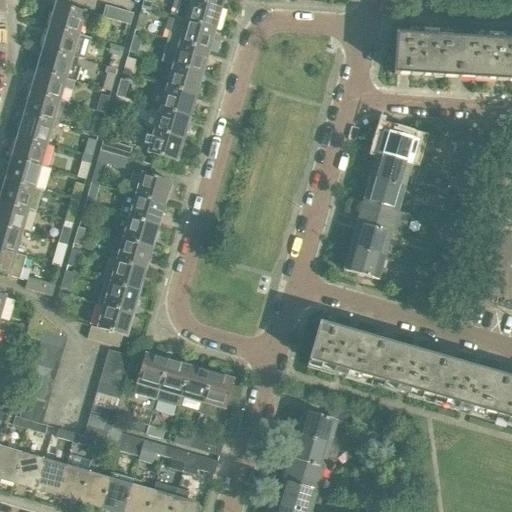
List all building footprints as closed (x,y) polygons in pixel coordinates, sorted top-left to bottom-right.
[(143,0),(141,9),(149,12),(152,0),(143,0)] [(179,0),(174,18),(185,21),(185,22),(215,31),(221,8),(193,0),(179,0)] [(56,4),(49,27),(78,35),(85,13),(56,4)] [(102,18),(129,26),(133,14),(105,6),(102,18)] [(139,15),(135,31),(143,34),(148,17),(139,15)] [(174,18),(167,40),(179,43),(179,44),(208,52),(215,31),(185,22),(185,21),(174,18)] [(49,27),(43,49),(71,58),(77,59),(84,60),(90,39),(78,35),(49,27)] [(448,78),(459,79),(461,34),(433,32),(432,32),(425,32),(396,30),(393,75),(399,75),(408,76),(421,77),(421,78),(422,78),(429,78),(431,78),(431,77),(448,78)] [(511,82),(511,37),(498,36),(495,36),(490,36),(461,34),(459,79),(470,80),(486,81),(486,82),(492,82),(496,82),(496,81),(511,82)] [(133,37),(128,53),(137,55),(141,39),(133,37)] [(167,40),(161,62),(173,65),(173,66),(202,74),(208,52),(179,44),(179,43),(167,40)] [(43,49),(36,71),(74,82),(75,82),(79,68),(75,67),(77,59),(71,58),(43,49)] [(108,68),(117,70),(121,54),(113,52),(108,68)] [(126,59),(122,75),(130,78),(135,61),(126,59)] [(173,66),(167,87),(196,95),(202,74),(173,66)] [(117,70),(108,68),(106,67),(104,73),(107,74),(115,76),(117,70)] [(36,71),(30,93),(59,101),(62,89),(71,91),(74,82),(36,71)] [(102,90),(110,93),(115,76),(107,74),(102,90)] [(120,80),(116,97),(124,99),(128,83),(120,80)] [(167,87),(160,109),(190,117),(196,95),(167,87)] [(24,115),(53,123),(58,125),(64,103),(59,101),(30,93),(24,115)] [(96,112),(104,115),(108,98),(100,96),(96,112)] [(114,102),(109,119),(118,121),(122,105),(114,102)] [(160,109),(154,130),(183,139),(190,117),(160,109)] [(24,115),(17,137),(46,145),(53,123),(24,115)] [(89,134),(98,137),(102,121),(94,118),(89,134)] [(183,139),(154,130),(147,154),(177,162),(183,139)] [(383,131),(376,154),(411,164),(418,141),(383,131)] [(17,137),(11,158),(40,167),(46,145),(17,137)] [(83,156),(91,159),(96,142),(87,140),(83,156)] [(103,141),(100,152),(128,160),(132,149),(103,141)] [(128,160),(100,152),(97,163),(105,165),(125,171),(128,160)] [(376,154),(370,177),(404,187),(411,164),(376,154)] [(468,155),(461,178),(473,182),(480,159),(468,155)] [(34,189),(41,191),(44,192),(50,170),(40,167),(11,158),(5,181),(34,189)] [(77,178),(85,180),(89,165),(81,162),(77,178)] [(97,163),(86,200),(94,202),(105,165),(97,163)] [(141,174),(135,197),(164,206),(171,183),(141,174)] [(370,177),(363,201),(398,211),(404,187),(370,177)] [(473,182),(461,178),(454,202),(466,205),(473,182)] [(0,196),(0,203),(27,211),(35,213),(41,191),(34,189),(5,181),(0,196)] [(75,184),(70,200),(79,202),(83,186),(75,184)] [(119,216),(129,219),(158,227),(164,206),(135,197),(125,194),(119,216)] [(70,200),(64,222),(72,224),(77,209),(79,203),(79,202),(70,200)] [(363,201),(356,224),(391,234),(398,211),(363,201)] [(0,203),(0,227),(21,233),(27,211),(0,203)] [(84,206),(79,222),(88,225),(92,209),(84,206)] [(451,215),(448,225),(459,229),(462,218),(451,215)] [(129,219),(122,241),(151,249),(158,227),(129,219)] [(356,224),(350,246),(384,256),(391,234),(356,224)] [(459,229),(448,225),(445,236),(456,239),(459,229)] [(0,227),(0,251),(15,256),(15,254),(21,233),(0,227)] [(62,227),(58,244),(66,246),(71,230),(62,227)] [(77,228),(73,244),(81,247),(86,231),(77,228)] [(111,250),(108,261),(145,272),(151,249),(122,241),(119,252),(111,250)] [(58,244),(51,266),(60,268),(64,253),(66,247),(66,246),(58,244)] [(384,256),(350,246),(343,271),(377,280),(384,256)] [(71,250),(67,266),(75,269),(80,253),(71,250)] [(0,251),(0,274),(9,277),(19,280),(22,268),(25,257),(15,254),(15,256),(0,251)] [(108,261),(102,283),(139,293),(145,272),(108,261)] [(438,261),(435,271),(447,274),(449,264),(438,261)] [(447,274),(435,271),(428,295),(440,299),(447,274)] [(65,272),(60,288),(69,291),(73,275),(65,272)] [(27,279),(27,282),(24,290),(51,297),(54,287),(27,279)] [(104,283),(98,305),(103,307),(132,315),(139,293),(104,283)] [(103,307),(97,329),(122,336),(126,337),(132,315),(103,307)] [(33,309),(28,329),(38,332),(38,330),(44,332),(43,332),(59,337),(60,331),(34,309),(33,309)] [(369,386),(382,342),(372,339),(356,335),(356,334),(354,333),(347,331),(346,331),(346,332),(338,330),(333,328),(324,326),(319,324),(307,368),(335,376),(341,378),(342,378),(369,386)] [(122,336),(97,329),(90,327),(87,340),(118,349),(122,336)] [(25,338),(40,342),(43,332),(44,332),(38,330),(38,332),(28,329),(25,338)] [(43,332),(40,342),(63,349),(66,339),(59,337),(43,332)] [(40,342),(37,353),(60,360),(63,349),(40,342)] [(431,404),(444,360),(434,357),(419,353),(419,352),(418,352),(417,352),(409,349),(408,350),(392,345),(382,342),(369,386),(397,394),(405,396),(431,404)] [(108,351),(105,361),(128,368),(131,357),(108,351)] [(36,356),(34,364),(57,371),(60,360),(37,353),(36,356)] [(155,401),(158,391),(167,361),(144,355),(133,394),(155,401)] [(455,363),(444,360),(431,404),(459,412),(466,414),(467,414),(493,422),(506,378),(496,375),(481,371),(481,370),(480,370),(479,369),(471,367),(471,368),(455,363)] [(105,361),(102,372),(125,379),(128,368),(105,361)] [(158,391),(155,401),(178,407),(190,368),(167,361),(158,391)] [(34,364),(31,375),(54,382),(57,371),(34,364)] [(211,374),(190,368),(178,407),(199,413),(211,374)] [(102,372),(99,383),(122,389),(125,379),(102,372)] [(199,413),(211,416),(215,413),(217,408),(225,410),(233,381),(211,374),(199,413)] [(31,375),(28,386),(51,393),(54,382),(31,375)] [(511,379),(506,378),(493,422),(511,427),(511,379)] [(99,383),(96,394),(119,400),(122,389),(99,383)] [(28,386),(25,397),(48,403),(51,393),(28,386)] [(96,394),(93,405),(116,411),(119,400),(96,394)] [(23,403),(22,407),(45,413),(48,403),(25,397),(23,403)] [(4,398),(2,407),(20,413),(22,407),(23,403),(4,398)] [(93,405),(89,415),(112,422),(116,411),(93,405)] [(22,407),(20,413),(19,418),(31,422),(42,425),(45,413),(22,407)] [(302,412),(295,436),(338,448),(345,425),(302,412)] [(89,415),(87,426),(110,432),(112,425),(112,422),(89,415)] [(13,426),(28,431),(31,422),(19,418),(15,417),(13,426)] [(350,429),(370,435),(373,424),(353,418),(350,429)] [(31,422),(28,431),(44,435),(47,427),(42,425),(31,422)] [(130,430),(146,435),(148,426),(132,422),(130,430)] [(118,446),(122,434),(124,429),(112,425),(110,432),(106,444),(97,441),(94,450),(110,454),(113,445),(118,446)] [(110,432),(87,426),(83,437),(97,441),(106,444),(110,432)] [(148,426),(146,435),(161,440),(164,431),(148,426)] [(74,434),(58,430),(56,438),(72,443),(74,434)] [(117,450),(137,456),(142,440),(122,434),(118,446),(117,450)] [(173,443),(189,448),(192,439),(176,434),(173,443)] [(78,445),(94,450),(97,441),(83,437),(80,436),(78,445)] [(192,439),(189,448),(218,456),(217,457),(219,457),(219,455),(218,455),(221,446),(222,446),(223,444),(221,444),(193,436),(192,439)] [(289,458),(323,468),(326,460),(334,462),(338,448),(295,436),(289,458)] [(153,452),(162,455),(164,447),(142,440),(137,456),(136,459),(150,463),(153,452)] [(384,445),(380,460),(399,466),(403,451),(384,445)] [(169,468),(182,472),(184,466),(188,454),(164,447),(162,455),(172,458),(169,468)] [(0,479),(13,483),(21,454),(0,448),(0,479)] [(13,483),(35,490),(43,461),(21,454),(13,483)] [(184,466),(197,470),(212,475),(214,475),(214,474),(213,473),(216,464),(217,464),(217,462),(216,462),(188,454),(184,466)] [(65,467),(57,496),(80,502),(88,474),(87,473),(90,462),(69,456),(65,467)] [(289,458),(282,482),(316,492),(323,468),(289,458)] [(399,466),(380,460),(377,471),(388,474),(385,486),(393,488),(399,466)] [(35,490),(57,496),(65,467),(43,461),(35,490)] [(184,466),(182,472),(195,475),(197,470),(184,466)] [(80,502),(100,509),(109,480),(88,474),(80,502)] [(100,509),(112,511),(121,511),(131,480),(110,474),(109,480),(100,509)] [(121,511),(145,511),(151,492),(137,488),(139,483),(131,480),(121,511)] [(282,482),(275,505),(298,511),(310,511),(316,492),(282,482)] [(145,511),(171,511),(178,490),(156,483),(153,492),(151,492),(145,511)] [(178,490),(171,511),(195,511),(197,505),(187,502),(189,493),(178,490)] [(369,495),(366,505),(378,509),(381,498),(369,495)]
